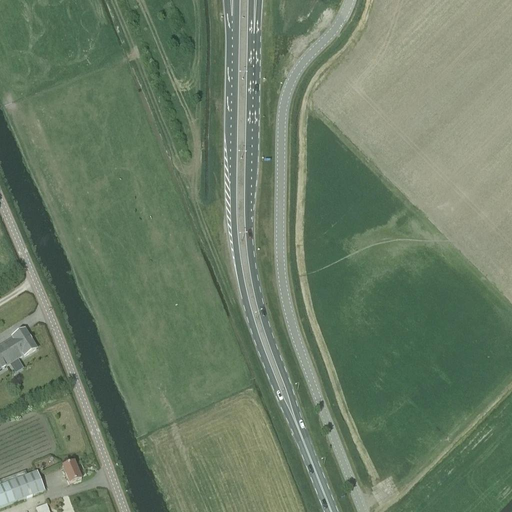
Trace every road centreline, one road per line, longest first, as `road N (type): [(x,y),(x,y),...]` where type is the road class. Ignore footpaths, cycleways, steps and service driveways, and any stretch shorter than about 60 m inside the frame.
road 1 (unclassified): [(362,511),(290,322),(279,261),(284,99),(349,0)]
road 2 (primary): [(235,19),(237,259),(253,329),(294,420)]
road 3 (primary): [(294,420),(251,259),(254,18)]
road 4 (unclassified): [(124,511),(0,201)]
